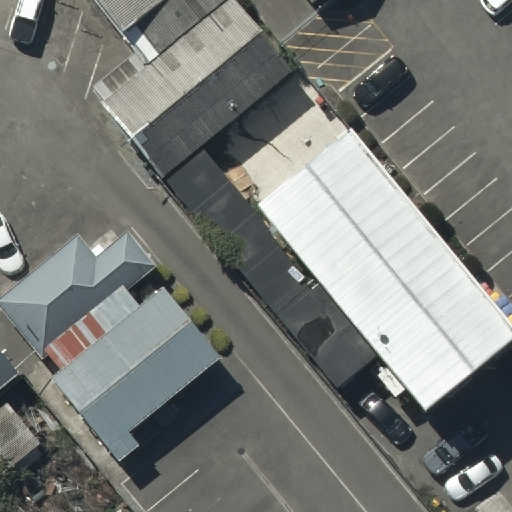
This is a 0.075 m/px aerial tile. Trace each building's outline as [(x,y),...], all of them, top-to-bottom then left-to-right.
[(293,81),(228,0),(88,0),(136,59),(92,95),(164,184),(293,81)] [(205,155),(167,186),(342,398),(380,367),(430,428),(511,360),(511,337),(347,137),(254,214),(205,155)] [(77,244),(0,309),(0,310),(46,365),(157,272),(129,238),(96,266),(77,244)] [(165,297),(53,388),(120,469),(142,452),(130,438),(220,363),(165,297)] [(0,352),(0,387),(17,373),(0,352)] [(10,410),(0,418),(0,489),(44,452),(10,410)]
